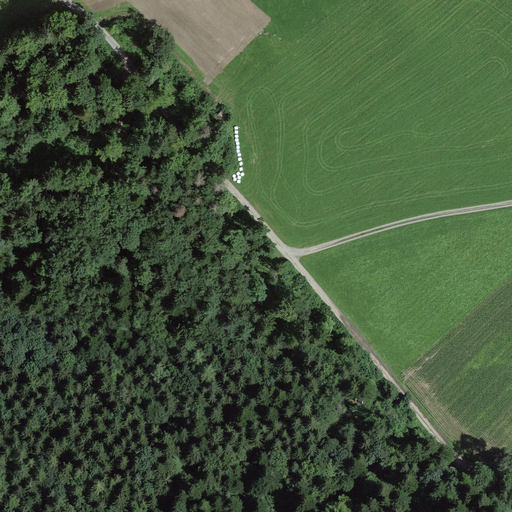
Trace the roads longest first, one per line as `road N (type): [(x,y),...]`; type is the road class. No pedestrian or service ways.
road 1 (track): [(124,45),(102,195),(36,270),(0,347)]
road 2 (track): [(493,511),(288,255)]
road 3 (track): [(511,203),(392,222),(288,255)]
